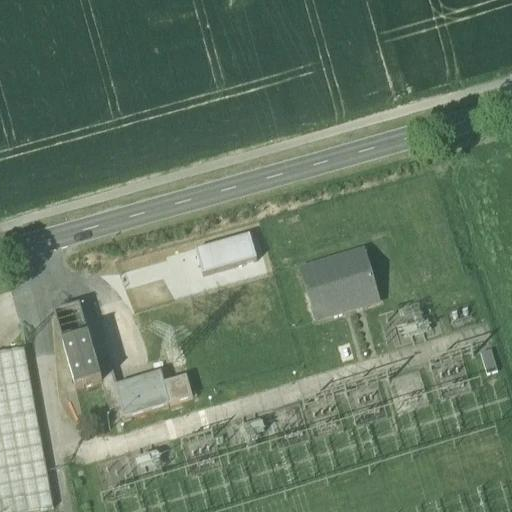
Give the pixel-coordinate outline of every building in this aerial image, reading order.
[(250,238),(195,253),(202,279),(257,264),(250,238)] [(301,274),(316,323),(379,304),(364,255),(301,274)] [(62,347),(75,393),(102,385),(96,362),(89,339),(88,339),(79,308),(53,316),(62,347)] [(146,350),(166,346),(164,335),(152,338),(150,325),(141,327),(146,350)] [(103,332),(110,357),(131,350),(124,326),(103,332)] [(0,511),(47,511),(53,511),(24,352),(0,356),(0,511)] [(479,358),(485,379),(496,376),(490,355),(479,358)] [(121,410),(124,422),(170,408),(164,386),(161,375),(116,389),(115,389),(121,410)] [(164,386),(170,408),(193,401),(186,379),(164,386)]
